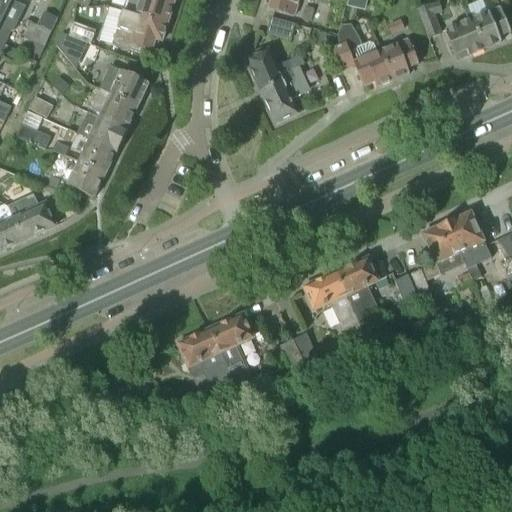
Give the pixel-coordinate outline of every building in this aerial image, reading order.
[(0,0),(0,26),(11,32),(22,9),(4,0),(0,0)] [(36,0),(37,0),(61,11),(65,0),(36,0)] [(92,0),(79,0),(78,5),(89,9),(92,0)] [(166,0),(127,0),(123,13),(167,27),(167,25),(166,25),(173,3),(174,4),(175,3),(166,0)] [(296,18),(300,0),(271,0),(269,11),(296,18)] [(418,10),(427,32),(440,27),(435,16),(442,13),(439,3),(430,7),(430,5),(418,10)] [(162,43),(167,27),(123,13),(109,8),(99,42),(141,55),(143,50),(151,53),(155,41),(162,43)] [(305,8),(302,20),(310,22),(313,10),(305,8)] [(472,20),(485,51),(501,44),(499,38),(510,33),(500,9),(472,20)] [(295,26),(271,19),(267,35),(291,41),(295,26)] [(404,30),(400,20),(388,25),(392,35),(404,30)] [(469,57),(485,51),(472,20),(445,32),(455,57),(466,52),(469,57)] [(31,23),(17,53),(24,56),(27,50),(36,55),(41,57),(52,33),(31,23)] [(96,32),(74,24),(69,38),(91,46),(96,32)] [(11,32),(0,26),(0,55),(1,56),(12,61),(16,53),(5,47),(12,33),(11,32)] [(393,82),(380,52),(376,54),(372,44),(371,44),(369,44),(362,46),(359,37),(351,26),(344,26),(341,27),(340,29),(339,32),(338,37),(341,46),(331,50),(340,71),(354,66),(363,88),(375,84),(377,89),(393,82)] [(319,32),(315,46),(330,51),(334,37),(319,32)] [(67,58),(75,41),(69,38),(62,36),(57,46),(67,58)] [(380,52),(393,82),(409,76),(407,70),(418,65),(407,40),(380,52)] [(27,50),(24,56),(22,61),(31,65),(36,55),(27,50)] [(261,94),(302,75),(299,68),(303,66),(300,58),(278,68),(271,51),(246,62),(261,94)] [(100,91),(138,108),(148,85),(111,68),(100,91)] [(302,75),(261,94),(275,126),(297,116),(291,101),(310,93),(302,75)] [(59,78),(52,87),(62,95),(69,87),(59,78)] [(127,131),(138,108),(100,91),(89,113),(127,131)] [(53,108),(37,99),(36,99),(30,111),(47,120),(53,108)] [(0,120),(5,123),(12,108),(0,102),(0,120)] [(127,131),(89,113),(89,114),(79,135),(78,136),(115,154),(115,155),(117,156),(129,131),(127,131)] [(52,138),(38,132),(23,125),(17,138),(46,151),(52,138)] [(115,155),(115,154),(78,136),(72,150),(67,159),(77,164),(105,177),(115,155)] [(51,150),(61,155),(65,146),(56,141),(51,150)] [(94,200),(105,177),(77,164),(66,187),(94,200)] [(55,187),(52,194),(57,197),(62,200),(65,191),(55,187)] [(67,204),(62,200),(57,197),(52,205),(61,212),(67,204)] [(13,219),(23,242),(55,228),(45,205),(13,219)] [(0,253),(23,242),(13,219),(12,220),(6,208),(4,207),(0,208),(0,253)] [(460,256),(461,256),(484,245),(471,215),(446,226),(460,256)] [(422,236),(435,264),(440,276),(465,265),(461,256),(460,256),(446,226),(422,236)] [(507,263),(511,260),(511,248),(507,237),(497,242),(507,263)] [(336,275),(358,324),(360,327),(381,317),(368,288),(378,283),(368,261),(336,275)] [(466,271),(468,275),(472,284),(481,280),(476,267),(466,271)] [(407,277),(417,300),(431,294),(426,283),(421,271),(407,277)] [(342,331),(358,324),(336,275),(304,289),(315,313),(331,306),(342,331)] [(461,289),(472,284),(468,275),(457,280),(461,289)] [(405,306),(417,300),(407,277),(394,283),(400,295),(405,306)] [(399,309),(405,306),(400,295),(394,298),(399,309)] [(231,378),(232,378),(251,369),(241,347),(253,341),(242,317),(210,332),(231,378)] [(235,384),(232,378),(231,378),(210,332),(178,346),(193,380),(204,375),(212,392),(235,384)] [(294,342),(307,372),(321,366),(307,335),(294,342)] [(294,378),(307,372),(294,342),(280,348),(294,378)] [(149,374),(136,374),(136,384),(149,384),(149,374)] [(100,416),(111,412),(105,393),(93,397),(100,416)]
